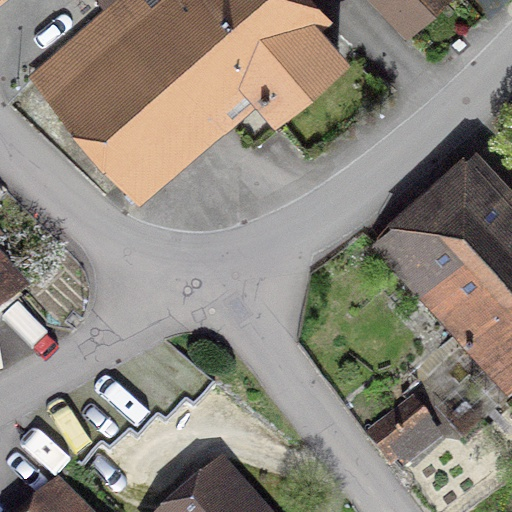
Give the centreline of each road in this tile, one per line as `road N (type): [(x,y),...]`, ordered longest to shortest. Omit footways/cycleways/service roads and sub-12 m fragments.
road 1 (residential): [(511,56),(392,164),(300,230),(195,286)]
road 2 (residential): [(389,511),(264,342),(195,286)]
road 3 (residential): [(195,286),(113,235),(0,133)]
road 4 (residential): [(0,394),(195,286)]
